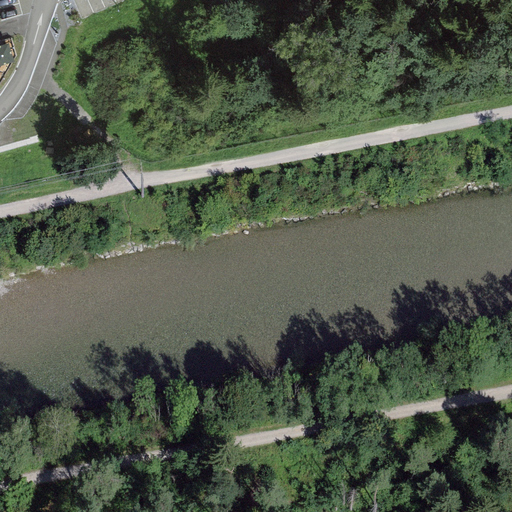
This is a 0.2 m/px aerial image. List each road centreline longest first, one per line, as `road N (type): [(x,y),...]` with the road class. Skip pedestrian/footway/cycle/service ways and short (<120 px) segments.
road 1 (track): [(511,111),(0,210)]
road 2 (track): [(511,393),(0,486)]
